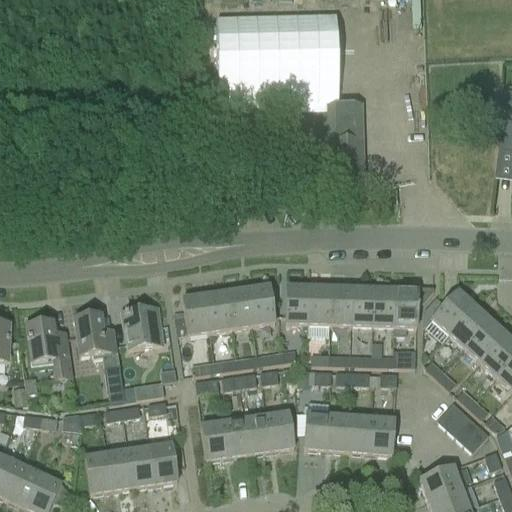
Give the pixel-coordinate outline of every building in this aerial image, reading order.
[(389,64),(389,82),(411,82),(411,64),(389,64)] [(400,111),(399,93),(389,93),(390,112),(400,111)] [(360,111),(291,113),(291,119),(292,151),(308,151),(323,150),(324,198),(362,197),(361,148),(360,120),(360,111)] [(511,157),(511,129),(501,129),(498,156),(511,157)] [(446,139),(450,139),(449,163),(496,164),(496,151),(497,135),(446,133),(446,137),(446,139)] [(244,297),(250,335),(273,332),(270,313),(267,293),(244,297)] [(284,332),(306,333),(307,295),(285,294),(284,332)] [(307,295),(306,333),(306,343),(327,343),(328,333),(329,295),(307,295)] [(328,333),(349,334),(350,296),(329,295),(328,333)] [(350,296),(349,334),(371,335),(372,296),(350,296)] [(372,296),(371,335),(392,335),(394,297),(372,296)] [(250,335),(244,297),(224,300),(229,338),(250,335)] [(405,343),(405,335),(415,336),(415,314),(417,314),(432,298),(394,297),(392,335),(392,343),(405,343)] [(422,319),(421,334),(424,334),(431,327),(447,341),(472,314),(456,299),(443,313),(434,305),(422,319)] [(202,303),(208,341),(229,338),(224,300),(202,303)] [(186,344),(206,341),(208,341),(202,303),(181,306),(186,344)] [(472,314),(447,341),(463,356),(488,328),(472,314)] [(127,357),(135,355),(155,353),(150,317),(122,321),(127,357)] [(118,373),(116,358),(113,338),(101,340),(99,324),(72,328),(76,348),(78,362),(90,360),(91,365),(100,364),(101,375),(118,373)] [(488,328),(463,356),(479,371),(504,343),(488,328)] [(24,335),(26,355),(30,375),(50,372),(53,386),(70,384),(65,341),(53,343),(51,331),(24,335)] [(511,349),(504,343),(479,371),(494,385),(511,365),(511,349)] [(413,376),(414,357),(391,357),(391,363),(392,363),(392,375),(413,376)] [(278,371),(294,368),(293,358),(276,361),(278,371)] [(261,373),(278,371),(276,361),(260,363),(261,373)] [(326,373),(327,361),(311,361),(311,373),(326,373)] [(343,374),(348,374),(348,362),(327,361),(326,373),(343,374)] [(370,374),(370,363),(348,362),(348,374),(370,374)] [(392,363),(391,363),(370,363),(370,374),(392,375),(392,363)] [(235,377),(251,375),(250,365),(233,367),(235,377)] [(511,365),(494,385),(511,400),(511,398),(511,365)] [(218,379),(235,377),(233,367),(217,369),(218,379)] [(434,387),(441,379),(429,368),(422,376),(434,387)] [(191,382),(192,383),(208,381),(207,371),(190,373),(191,382)] [(260,392),(276,389),(274,378),(258,380),(260,392)] [(295,379),(295,392),(307,393),(307,379),(295,379)] [(329,393),(329,379),(313,379),(313,393),(329,393)] [(447,398),(454,391),(441,379),(434,387),(447,398)] [(351,394),(351,380),(334,380),(334,393),(351,394)] [(351,380),(351,394),(368,394),(368,381),(351,380)] [(238,396),(255,393),(253,381),(237,383),(238,396)] [(395,394),(395,381),(378,381),(378,394),(395,394)] [(221,398),(238,396),(237,383),(219,386),(221,398)] [(33,384),(22,385),(24,394),(25,400),(35,398),(33,384)] [(215,386),(193,389),(195,402),(217,399),(215,386)] [(134,408),(142,407),(162,404),(160,391),(160,390),(140,393),(132,394),(132,399),(122,400),(124,409),(134,407),(134,408)] [(121,392),(105,394),(108,410),(109,410),(122,408),(123,408),(121,392)] [(24,394),(12,396),(14,412),(26,410),(25,400),(24,394)] [(467,417),(475,409),(462,397),(454,406),(467,417)] [(475,409),(467,417),(480,429),(488,420),(475,409)] [(156,411),(146,412),(148,422),(157,421),(165,420),(164,412),(163,410),(156,411)] [(451,411),(435,428),(444,436),(460,419),(451,411)] [(120,416),(122,427),(138,424),(137,413),(120,416)] [(122,427),(120,416),(103,419),(105,429),(122,427)] [(460,419),(444,436),(453,444),(469,427),(460,419)] [(79,432),(95,430),(93,420),(77,422),(79,432)] [(270,459),(292,456),(287,420),(265,424),(270,459)] [(302,457),(324,459),(326,423),(304,421),(303,437),(302,457)] [(39,424),(22,422),(21,432),(38,435),(39,424)] [(62,424),(61,437),(80,439),(79,432),(77,422),(67,424),(62,424)] [(348,425),(326,423),(324,459),(345,461),(348,425)] [(56,426),(39,424),(38,435),(54,437),(56,426)] [(248,462),(270,459),(265,424),(243,427),(248,462)] [(496,443),(503,435),(491,424),(484,432),(496,443)] [(370,427),(348,425),(345,461),(368,462),(370,427)] [(227,466),(248,462),(243,427),(221,430),(227,466)] [(392,428),(372,427),(370,427),(368,462),(390,464),(392,428)] [(469,427),(453,444),(461,453),(478,435),(469,427)] [(205,469),(227,466),(221,430),(199,433),(205,469)] [(478,435),(461,453),(470,461),(486,443),(478,435)] [(495,444),(501,460),(511,457),(504,441),(495,444)] [(152,493),(175,490),(169,452),(147,455),(152,493)] [(131,496),(152,493),(147,455),(126,458),(131,496)] [(110,499),(131,496),(126,458),(104,462),(110,499)] [(488,479),(500,475),(494,459),(482,464),(488,479)] [(508,481),(511,479),(511,461),(503,465),(508,481)] [(88,502),(110,499),(104,462),(83,465),(88,502)] [(0,506),(4,508),(20,473),(0,464),(0,506)] [(12,511),(25,511),(39,482),(20,473),(4,508),(12,511)] [(426,509),(460,496),(452,475),(418,488),(426,509)] [(50,511),(60,492),(39,482),(25,511),(50,511)] [(497,505),(509,501),(504,486),(492,490),(497,505)] [(426,509),(426,511),(465,511),(460,496),(426,509)] [(499,511),(511,511),(511,508),(509,501),(497,505),(499,511)]
